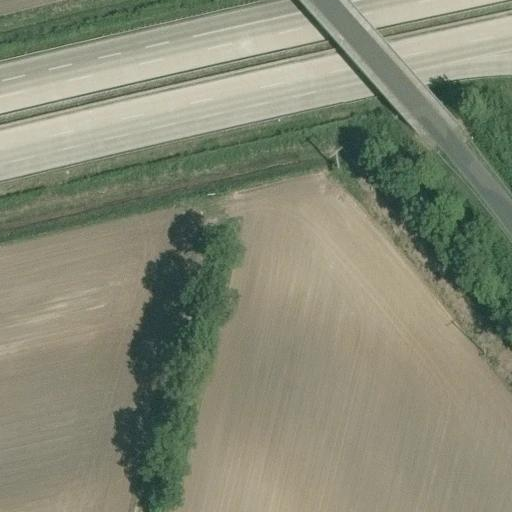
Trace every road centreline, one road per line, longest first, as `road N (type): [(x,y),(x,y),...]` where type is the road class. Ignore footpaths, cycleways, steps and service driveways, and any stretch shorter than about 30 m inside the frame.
road 1 (motorway): [(0,156),(393,67)]
road 2 (unclassified): [(316,0),(511,227)]
road 3 (unclassified): [(139,511),(210,227)]
road 4 (motorway): [(244,36),(0,89)]
road 5 (motorway): [(404,0),(244,36)]
road 6 (motorway): [(393,67),(511,40)]
